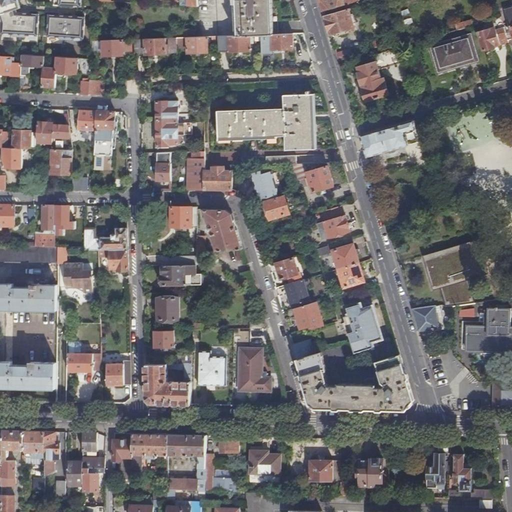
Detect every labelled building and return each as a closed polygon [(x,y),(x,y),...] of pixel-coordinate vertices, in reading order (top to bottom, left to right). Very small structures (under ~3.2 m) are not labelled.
[(38,15),(17,14),(16,10),(21,8),(18,0),(0,0),(0,14),(2,21),(2,32),(37,34),(38,15)] [(234,0),(237,36),(250,36),(261,35),(272,35),(274,35),(272,0),(234,0)] [(359,0),(320,0),(324,11),(359,1),(359,0)] [(349,9),(325,16),(331,35),(354,28),(349,9)] [(83,37),(84,17),(50,15),(48,34),(83,37)] [(458,30),(472,25),(471,20),(457,24),(458,30)] [(507,37),(504,28),(496,30),(493,21),(486,23),(487,30),(478,32),(484,51),(495,47),(500,45),(499,40),(507,37)] [(437,73),(481,61),(472,32),(429,45),(437,73)] [(294,34),(274,35),(272,35),(273,43),(273,51),(274,51),(274,52),(276,53),(280,53),(281,52),(281,50),(294,50),(294,34)] [(250,36),(237,36),(219,37),(220,45),(220,52),(251,51),(250,36)] [(209,53),(208,37),(190,38),(177,38),(177,48),(188,48),(188,53),(209,53)] [(177,48),(177,38),(135,40),(135,55),(146,55),(166,55),(167,53),(177,53),(177,48)] [(123,40),(103,41),(103,57),(124,56),(124,53),(132,53),(132,42),(124,42),(123,40)] [(349,48),(336,52),(338,59),(351,55),(349,48)] [(44,67),(45,57),(22,55),(21,64),(21,66),(44,67)] [(21,73),(21,66),(21,64),(12,63),(12,58),(0,56),(0,74),(10,75),(10,76),(21,76),(21,73)] [(78,74),(79,59),(58,57),(57,69),(57,73),(58,73),(58,75),(58,76),(63,77),(64,76),(64,73),(78,74)] [(363,90),(367,101),(389,94),(384,78),(381,78),(376,62),(358,68),(360,73),(359,74),(362,85),(363,85),(364,90),(363,90)] [(56,88),(57,73),(57,69),(44,68),(43,87),(56,88)] [(25,74),(21,73),(21,76),(21,85),(23,86),(23,87),(31,87),(31,75),(25,74)] [(104,81),(90,80),(90,82),(89,95),(103,96),(104,81)] [(89,95),(90,82),(81,82),(81,95),(89,95)] [(204,94),(204,86),(189,86),(189,95),(204,94)] [(314,149),(312,95),(311,95),(311,92),(308,92),(308,95),(285,96),(284,97),(286,97),(286,110),(220,113),(219,112),(218,112),(219,138),(287,136),(287,149),(286,149),(287,150),(314,149)] [(157,102),(157,121),(169,121),(169,123),(179,123),(179,101),(157,102)] [(98,111),(81,110),(79,130),(96,131),(98,111)] [(98,111),(96,131),(96,146),(115,148),(117,122),(115,122),(116,112),(98,111)] [(414,120),(361,136),(368,157),(396,149),(420,142),(414,120)] [(169,121),(157,121),(157,122),(146,122),(146,125),(147,127),(148,129),(151,132),(153,133),(157,133),(158,147),(169,147),(169,145),(182,144),(182,135),(179,135),(179,123),(169,123),(169,121)] [(54,123),(39,123),(37,149),(41,149),(41,142),(53,143),(54,123)] [(70,124),(54,123),(53,143),(41,142),(41,149),(52,149),(64,150),(73,150),(71,135),(70,124)] [(14,131),(14,148),(23,149),(32,149),(32,132),(14,131)] [(79,135),(71,135),(73,150),(79,150),(80,150),(79,135)] [(14,148),(8,148),(4,148),(4,168),(23,169),(23,149),(14,148)] [(64,150),(52,149),(52,174),(73,174),(73,158),(64,158),(64,150)] [(73,150),(64,150),(64,158),(73,158),(73,150)] [(291,164),(297,164),(297,156),(266,157),(267,165),(291,164)] [(189,159),(188,192),(198,193),(198,190),(198,182),(198,167),(206,166),(205,159),(189,159)] [(156,181),(172,181),(172,164),(157,164),(156,181)] [(305,177),(301,164),(297,164),(291,164),(296,180),(302,178),(305,177)] [(206,182),(205,190),(219,190),(219,166),(213,166),(213,171),(206,171),(206,166),(198,167),(198,182),(206,182)] [(219,166),(219,190),(232,190),(233,171),(225,171),(225,166),(219,166)] [(309,176),(305,177),(302,178),(304,187),(311,185),(313,192),(334,187),(328,166),(308,172),(309,176)] [(252,174),(261,201),(278,196),(271,172),(261,175),(260,171),(252,174)] [(73,178),(73,191),(81,191),(81,179),(81,178),(79,178),(73,178)] [(285,196),(290,211),(297,208),(292,194),(285,196)] [(291,213),(290,211),(285,196),(265,202),(271,219),(291,213)] [(0,205),(0,226),(15,226),(15,205),(0,205)] [(35,247),(56,247),(56,230),(56,227),(56,224),(55,224),(56,206),(44,206),(43,232),(35,232),(35,247)] [(70,215),(70,206),(56,206),(55,224),(56,224),(70,225),(70,222),(70,215)] [(344,216),(341,206),(322,212),(325,221),(324,221),(329,238),(350,232),(345,215),(344,216)] [(193,207),(172,207),(172,227),(193,228),(193,207)] [(227,210),(204,210),(217,251),(243,249),(233,214),(227,210)] [(322,240),(329,238),(324,221),(317,224),(322,240)] [(107,250),(111,250),(128,250),(128,228),(117,229),(117,238),(94,238),(94,230),(85,230),(85,247),(99,248),(99,250),(107,250)] [(57,247),(66,247),(66,230),(61,230),(56,230),(56,247),(57,247)] [(197,236),(197,252),(205,251),(205,237),(197,236)] [(339,269),(359,263),(354,245),(333,251),(339,269)] [(0,261),(57,262),(57,247),(56,247),(35,247),(5,247),(0,246),(0,261)] [(331,253),(329,246),(316,250),(318,256),(331,253)] [(118,270),(129,270),(128,250),(111,250),(111,269),(117,269),(118,270)] [(162,257),(162,265),(186,265),(196,265),(196,256),(162,257)] [(288,277),(291,284),(302,280),(300,273),(299,273),(294,258),(276,263),(281,279),(288,277)] [(365,281),(359,263),(339,269),(345,287),(365,281)] [(66,284),(74,284),(84,292),(93,292),(93,271),(84,272),(84,264),(65,265),(66,284)] [(469,288),(465,276),(462,277),(458,264),(417,278),(425,302),(469,288)] [(186,265),(162,265),(162,286),(175,285),(179,285),(192,285),(192,273),(186,273),(186,265)] [(291,284),(286,285),(292,307),(310,301),(304,280),(302,280),(291,284)] [(0,309),(57,311),(57,285),(31,284),(31,287),(13,287),(13,284),(0,283),(0,309)] [(342,287),(329,291),(331,298),(344,294),(342,287)] [(180,319),(179,298),(158,298),(158,319),(180,319)] [(317,302),(295,309),(301,329),(310,326),(311,330),(325,326),(317,302)] [(347,308),(349,314),(350,316),(347,317),(345,318),(356,353),(374,348),(373,342),(383,339),(373,306),(363,309),(361,304),(347,308)] [(436,306),(413,309),(420,331),(439,328),(436,306)] [(468,326),(467,349),(511,349),(511,326),(511,327),(511,309),(499,308),(499,307),(496,307),(496,308),(490,308),(489,326),(468,326)] [(475,309),(461,309),(460,323),(475,323),(475,309)] [(267,328),(265,320),(250,320),(250,329),(267,328)] [(174,330),(155,330),(155,348),(175,348),(174,330)] [(310,341),(293,346),(298,360),(315,355),(310,341)] [(94,371),(102,371),(102,354),(81,354),(81,345),(78,342),(69,342),(69,371),(94,372),(94,371)] [(415,400),(401,355),(361,367),(364,380),(367,379),(368,380),(378,380),(376,376),(377,376),(374,366),(379,365),(384,382),(389,387),(387,389),(384,388),(378,387),(378,385),(340,384),(340,386),(330,386),(328,383),(329,382),(325,372),(328,371),(323,356),(329,355),(331,364),(349,358),(345,346),(315,355),(298,360),(303,375),(302,375),(311,403),(317,407),(407,409),(415,400)] [(259,374),(262,374),(262,349),(240,348),(239,390),(272,391),(272,378),(262,377),(260,378),(259,374)] [(211,356),(211,354),(210,354),(210,351),(199,351),(198,385),(226,385),(226,356),(211,356)] [(0,387),(57,389),(57,363),(31,362),(31,365),(12,365),(12,362),(0,361),(0,387)] [(107,385),(132,385),(131,361),(124,361),(124,364),(107,364),(107,385)] [(167,364),(146,365),(146,399),(151,404),(192,405),(191,363),(185,363),(185,382),(168,382),(167,364)] [(511,383),(495,383),(494,412),(511,412),(511,383)] [(25,450),(24,431),(4,431),(4,441),(3,461),(3,479),(4,479),(3,486),(15,486),(16,461),(7,461),(7,457),(9,457),(9,449),(25,450)] [(45,458),(46,431),(24,431),(25,450),(25,457),(26,457),(40,458),(45,458)] [(57,443),(57,432),(46,431),(45,458),(45,464),(46,464),(45,476),(55,472),(54,462),(52,462),(52,460),(60,460),(61,444),(57,443)] [(99,451),(99,433),(84,433),(84,451),(87,451),(99,451)] [(154,434),(134,434),(134,441),(133,471),(143,471),(143,455),(145,455),(145,458),(164,458),(164,456),(170,456),(170,435),(154,434)] [(207,436),(170,435),(170,456),(169,460),(169,467),(174,467),(174,458),(173,458),(173,455),(200,456),(199,480),(171,479),(171,490),(199,491),(199,490),(207,491),(207,470),(207,469),(207,453),(207,436)] [(240,436),(232,436),(232,438),(221,438),(221,454),(240,454),(240,436)] [(134,441),(114,440),(114,461),(122,461),(122,471),(120,471),(120,478),(133,479),(133,476),(133,471),(134,441)] [(282,455),(270,455),(264,454),(264,451),(251,451),(250,475),(261,475),(282,475),(282,455)] [(216,453),(207,453),(207,469),(207,470),(207,491),(238,492),(238,477),(216,477),(216,453)] [(106,469),(106,458),(87,458),(87,454),(84,454),(84,459),(84,464),(84,468),(106,469)] [(428,489),(439,489),(439,484),(446,485),(447,455),(438,454),(437,468),(430,468),(429,480),(428,480),(428,489)] [(472,491),(473,469),(465,469),(465,456),(456,455),(455,485),(462,485),(462,491),(472,491)] [(40,465),(40,458),(26,457),(25,465),(40,465)] [(384,482),(384,459),(371,459),(371,461),(361,461),(360,477),(361,477),(361,486),(375,486),(376,482),(384,482)] [(342,483),(342,461),(311,461),(311,482),(334,482),(334,485),(342,486),(342,483)] [(84,473),(84,468),(84,464),(69,464),(69,484),(84,485),(84,473)] [(100,473),(84,473),(84,485),(84,492),(99,492),(100,473)] [(45,489),(45,480),(35,479),(35,489),(45,489)] [(66,499),(66,482),(57,482),(57,497),(57,499),(66,499)] [(504,501),(503,492),(476,490),(476,493),(473,493),(472,500),(481,500),(494,500),(504,501)] [(246,504),(245,511),(259,511),(260,492),(246,492),(245,504),(246,504)] [(15,511),(16,496),(2,495),(1,511),(15,511)] [(154,501),(140,500),(140,505),(132,505),(131,511),(154,511),(155,507),(159,508),(159,501),(154,501)] [(493,509),(494,500),(481,500),(481,509),(493,509)] [(169,511),(202,511),(202,502),(176,501),(176,507),(169,506),(169,511)]
